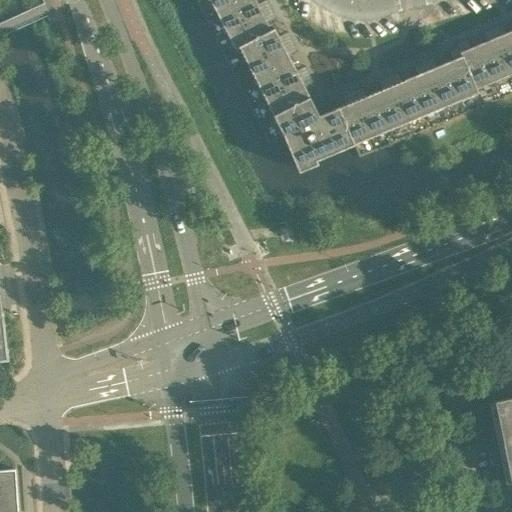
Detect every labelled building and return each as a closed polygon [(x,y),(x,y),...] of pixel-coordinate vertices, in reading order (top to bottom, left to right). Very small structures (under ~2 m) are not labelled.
[(246,0),(210,0),(218,15),(246,0)] [(255,0),(246,0),(218,15),(226,32),(262,13),(255,0)] [(262,13),(226,32),(235,49),(275,28),(274,28),(271,30),(262,13)] [(275,28),(235,49),(235,50),(239,48),(247,64),(283,45),(275,28)] [(511,32),(494,40),(509,75),(511,73),(511,32)] [(494,40),(477,48),(491,83),(509,75),(494,40)] [(283,45),(247,64),(256,81),(292,62),(283,45)] [(477,48),(459,55),(475,94),(478,92),(477,89),(491,83),(477,48)] [(475,94),(459,55),(455,57),(457,61),(443,66),(457,101),(475,94)] [(292,62),(256,81),(265,98),(301,80),(292,62)] [(457,101),(443,66),(425,73),(440,108),(457,101)] [(440,108),(425,73),(408,80),(423,116),(440,108)] [(301,80),(265,98),(273,116),(310,97),(301,80)] [(408,80),(390,87),(405,123),(423,116),(408,80)] [(390,87),(373,94),(388,130),(405,123),(390,87)] [(373,94),(356,101),(371,137),(388,130),(373,94)] [(338,107),(319,115),(310,97),(273,116),(283,135),(299,172),(318,164),(316,160),(354,145),(338,107)] [(356,101),(338,107),(354,145),(371,137),(356,101)] [(511,397),(494,401),(511,482),(511,397)] [(0,511),(17,511),(15,469),(0,469),(0,511)]
